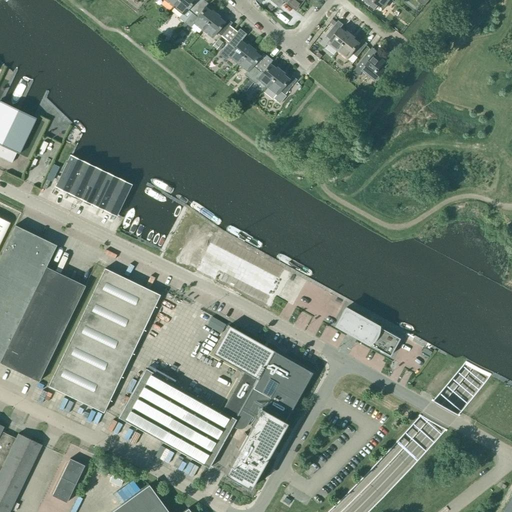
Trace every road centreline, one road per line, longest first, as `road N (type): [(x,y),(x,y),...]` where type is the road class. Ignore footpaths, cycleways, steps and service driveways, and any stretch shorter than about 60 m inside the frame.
road 1 (unclassified): [(343,359),(0,187)]
road 2 (unclassified): [(228,511),(0,394)]
road 3 (primary): [(355,511),(511,332)]
road 4 (unclassified): [(511,454),(343,359)]
road 5 (unclassified): [(256,511),(343,359)]
